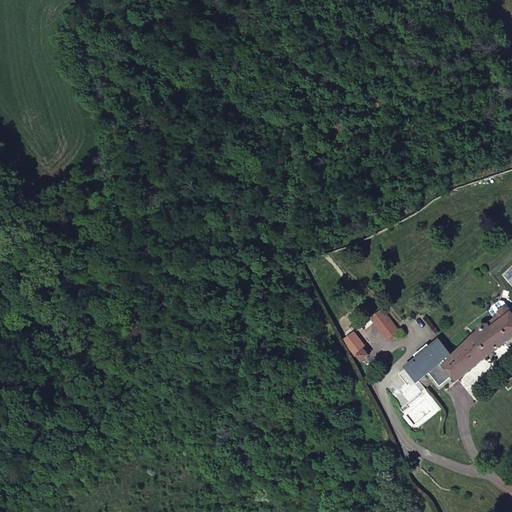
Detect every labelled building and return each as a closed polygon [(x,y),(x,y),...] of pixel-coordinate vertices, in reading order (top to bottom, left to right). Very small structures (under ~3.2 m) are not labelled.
[(476,334),(455,357),(441,341),(432,348),(429,345),(417,356),(419,359),(411,365),(423,379),(431,373),(441,385),(453,374),(456,377),(459,381),(489,356),(511,339),(511,311),(505,303),(501,301),(493,307),(493,310),(490,312),(496,320),(489,325),(485,324),(481,328),(479,332),(476,334)] [(373,320),(390,340),(400,332),(383,311),(373,320)] [(364,360),(370,355),(353,334),(346,340),(364,360)] [(423,379),(411,365),(408,368),(420,382),(423,379)] [(453,374),(441,385),(443,387),(456,377),(453,374)]
